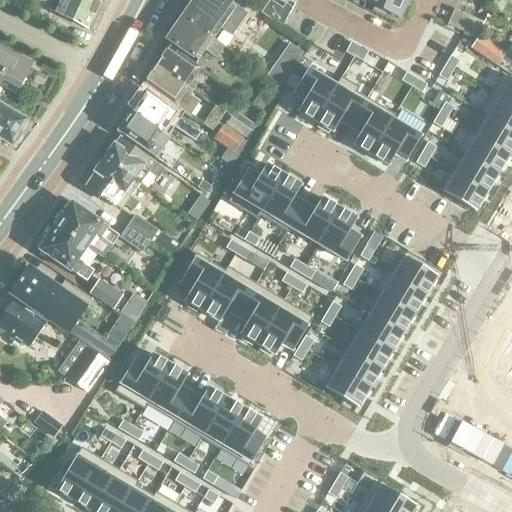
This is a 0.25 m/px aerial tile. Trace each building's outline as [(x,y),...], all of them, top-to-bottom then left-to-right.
[(50,0),(47,9),(54,12),(88,29),(102,0),(50,0)] [(231,36),(247,13),(236,6),(235,7),(225,0),(193,0),(181,17),(212,40),(213,38),(220,28),(231,36)] [(360,0),(373,6),(371,12),(386,19),(388,13),(399,18),(407,0),(360,0)] [(287,15),(292,6),(285,1),(279,10),(287,15)] [(446,25),(475,37),(482,21),(453,9),(446,25)] [(215,58),(224,46),(213,38),(212,40),(181,17),(166,38),(193,58),(194,57),(198,60),(205,51),(215,58)] [(470,47),(511,75),(511,57),(479,35),(470,47)] [(350,42),(345,52),(353,57),(359,46),(350,42)] [(0,83),(1,81),(17,90),(31,63),(0,46),(0,83)] [(155,65),(192,91),(198,83),(193,79),(201,67),(168,46),(166,50),(160,58),(155,65)] [(359,46),(353,57),(362,62),(368,51),(359,46)] [(450,55),(444,66),(452,71),(459,60),(450,55)] [(281,84),(296,62),(288,57),(273,79),(281,84)] [(192,91),(155,65),(151,71),(152,71),(142,85),(174,107),(174,106),(189,117),(199,101),(190,95),(192,91)] [(444,66),(438,76),(446,81),(452,71),(444,66)] [(308,68),(292,93),(304,100),(297,112),(314,122),(336,85),(308,68)] [(406,72),(401,81),(411,87),(416,78),(406,72)] [(416,78),(411,87),(421,93),(426,85),(416,78)] [(252,103),(261,110),(278,85),(269,79),(252,103)] [(511,79),(510,79),(499,98),(511,106),(511,79)] [(336,85),(314,122),(332,132),(339,121),(349,127),(364,102),(336,85)] [(145,91),(132,111),(131,111),(162,132),(168,123),(194,141),(201,130),(176,113),(176,112),(145,91)] [(511,106),(499,98),(488,117),(511,131),(511,106)] [(364,102),(349,127),(359,133),(352,145),(370,155),(392,118),(364,102)] [(444,102),(438,113),(446,118),(453,107),(444,102)] [(0,138),(11,145),(26,120),(0,104),(0,138)] [(224,113),(214,106),(202,124),(212,131),(224,113)] [(229,107),(224,113),(242,125),(246,119),(229,107)] [(117,132),(155,158),(170,138),(162,132),(131,111),(117,132)] [(438,113),(432,123),(440,128),(446,118),(438,113)] [(511,131),(488,117),(476,136),(509,155),(511,149),(511,131)] [(392,118),(370,155),(387,166),(394,154),(405,161),(420,135),(392,118)] [(222,125),(213,138),(233,152),(242,139),(222,125)] [(476,136),(465,154),(498,173),(509,155),(476,136)] [(103,158),(139,183),(148,171),(157,178),(164,169),(155,162),(154,163),(118,137),(114,142),(103,158)] [(427,142),(421,153),(429,158),(436,147),(427,142)] [(421,153),(415,163),(423,168),(429,158),(421,153)] [(465,154),(454,173),(487,192),(498,173),(465,154)] [(139,183),(103,158),(102,159),(98,160),(94,166),(95,169),(92,173),(93,174),(85,185),(114,206),(115,205),(121,209),(124,205),(132,210),(139,202),(130,196),(139,183)] [(247,169),(232,194),(261,211),(283,175),(265,164),(259,176),(247,169)] [(454,173),(443,192),(475,211),(487,192),(454,173)] [(283,175),(261,211),(289,228),(304,203),(293,196),(300,185),(283,175)] [(202,180),(197,187),(206,193),(211,186),(202,180)] [(194,193),(187,202),(199,211),(206,201),(194,193)] [(304,203),(289,228),(316,245),(338,208),(321,198),(314,209),(304,203)] [(71,203),(55,226),(88,247),(102,257),(118,234),(103,224),(103,225),(71,203)] [(338,208),(316,245),(345,262),(360,236),(349,230),(356,218),(338,208)] [(128,227),(149,242),(149,241),(173,257),(180,246),(135,216),(128,227)] [(88,247),(55,226),(39,250),(71,271),(71,272),(86,282),(94,271),(79,260),(88,247)] [(238,226),(233,234),(243,241),(248,232),(238,226)] [(149,242),(128,227),(121,238),(142,252),(149,242)] [(248,232),(243,241),(254,247),(259,238),(248,232)] [(230,240),(225,248),(235,254),(240,246),(230,240)] [(240,246),(235,254),(245,260),(251,252),(240,246)] [(365,246),(359,256),(367,261),(374,251),(365,246)] [(404,257),(392,276),(425,296),(436,276),(404,257)] [(194,258),(179,283),(190,290),(183,301),(201,312),(223,275),(194,258)] [(294,259),(289,268),(299,274),(304,265),(294,259)] [(304,265),(299,274),(309,280),(314,271),(304,265)] [(354,265),(348,275),(356,280),(363,270),(354,265)] [(67,333),(86,346),(86,347),(96,354),(107,362),(108,362),(121,343),(107,334),(104,338),(76,319),(85,305),(28,266),(9,293),(67,333)] [(286,273),(281,281),(291,288),(296,279),(286,273)] [(223,275),(201,312),(218,322),(225,311),(235,317),(251,291),(223,275)] [(348,275),(342,285),(350,290),(356,280),(348,275)] [(392,276),(381,295),(413,314),(425,296),(392,276)] [(100,279),(90,292),(114,308),(123,295),(100,279)] [(296,279),(291,288),(301,294),(306,285),(296,279)] [(251,291),(235,317),(246,323),(239,334),(256,345),(278,308),(251,291)] [(381,295),(370,313),(402,333),(413,314),(381,295)] [(332,302),(326,312),(334,317),(340,307),(332,302)] [(0,325),(29,345),(42,327),(9,304),(5,309),(0,308),(0,325)] [(278,308),(256,345),(274,355),(281,344),(292,350),(307,325),(278,308)] [(326,312),(320,322),(328,327),(334,317),(326,312)] [(370,313),(359,332),(391,351),(402,333),(370,313)] [(359,332),(348,350),(380,370),(391,351),(359,332)] [(305,336),(298,346),(307,351),(313,341),(305,336)] [(298,346),(292,356),(301,361),(307,351),(298,346)] [(63,379),(69,382),(85,393),(107,362),(86,347),(63,379)] [(348,350),(337,369),(369,388),(380,370),(348,350)] [(134,359),(119,384),(147,401),(169,364),(152,354),(145,365),(134,359)] [(169,364),(147,401),(175,418),(190,392),(180,386),(187,375),(169,364)] [(337,369),(325,388),(358,408),(369,388),(337,369)] [(190,392),(175,418),(203,434),(225,398),(207,387),(201,399),(190,392)] [(225,398),(203,434),(221,446),(243,409),(225,398)] [(32,421),(37,425),(51,436),(61,423),(41,408),(32,421)] [(243,409),(221,446),(250,463),(265,437),(254,431),(261,419),(243,409)] [(122,420),(117,428),(127,435),(132,426),(122,420)] [(132,426),(127,435),(138,441),(143,432),(132,426)] [(105,428),(100,437),(110,443),(115,434),(105,428)] [(115,434),(110,443),(120,449),(125,440),(115,434)] [(142,450),(137,459),(147,465),(152,456),(142,450)] [(178,453),(173,462),(183,468),(188,459),(178,453)] [(76,456),(55,490),(75,502),(95,467),(76,456)] [(152,456),(147,465),(157,471),(162,463),(152,456)] [(188,459),(183,468),(193,474),(198,465),(188,459)] [(95,467),(75,502),(92,511),(93,511),(114,478),(95,467)] [(207,470),(201,479),(212,485),(217,477),(207,470)] [(179,472),(174,481),(184,487),(189,479),(179,472)] [(339,473),(333,483),(341,488),(348,478),(339,473)] [(114,478),(93,511),(118,511),(132,489),(114,478)] [(189,479),(184,487),(194,493),(199,485),(189,479)] [(220,489),(229,495),(234,486),(225,481),(220,489)] [(333,483),(327,494),(335,499),(341,488),(333,483)] [(381,485),(369,505),(381,511),(411,511),(415,506),(381,485)] [(132,489),(118,511),(143,511),(151,500),(132,489)] [(208,490),(203,498),(213,504),(218,496),(208,490)] [(151,500),(143,511),(169,511),(151,500)]
